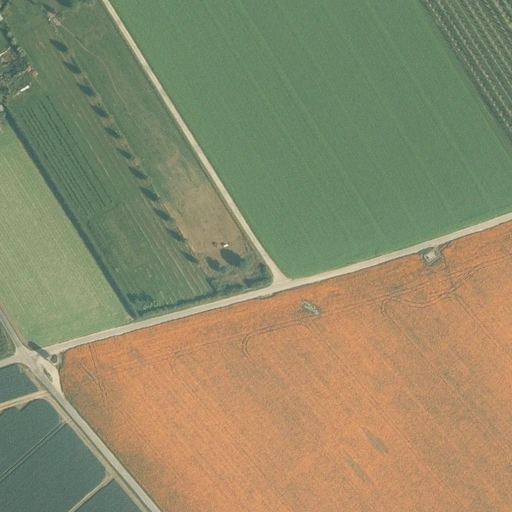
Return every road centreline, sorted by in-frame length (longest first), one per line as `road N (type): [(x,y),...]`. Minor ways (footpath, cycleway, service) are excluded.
road 1 (track): [(0,365),(375,263),(511,216)]
road 2 (track): [(283,288),(104,0)]
road 3 (track): [(153,511),(0,317)]
